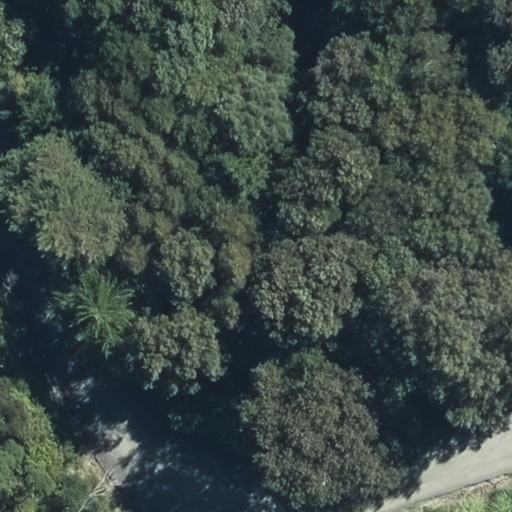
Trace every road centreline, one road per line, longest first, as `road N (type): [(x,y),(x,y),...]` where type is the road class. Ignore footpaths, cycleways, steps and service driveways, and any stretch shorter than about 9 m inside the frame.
road 1 (tertiary): [(0,228),(108,455),(152,503),(171,511)]
road 2 (tertiary): [(381,511),(511,462)]
